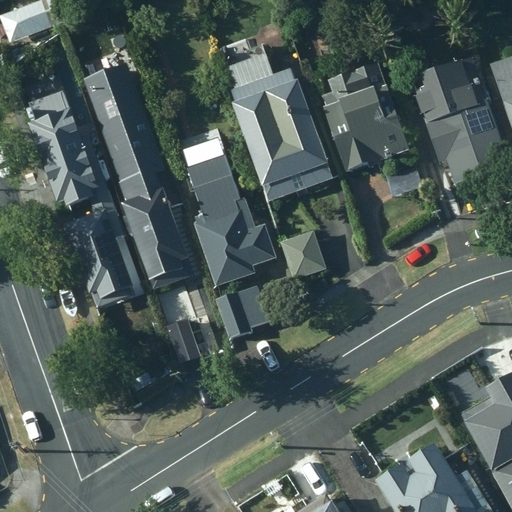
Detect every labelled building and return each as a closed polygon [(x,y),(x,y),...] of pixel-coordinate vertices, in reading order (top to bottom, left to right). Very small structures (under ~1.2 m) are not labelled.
[(57,0),(44,0),(0,16),(0,28),(6,46),(66,24),(57,0)] [(86,31),(65,38),(70,54),(91,47),(86,31)] [(330,182),(293,83),(291,84),(287,73),(272,78),(265,58),(224,70),(232,92),(227,93),(232,107),(228,108),(258,191),(260,190),(266,206),(330,182)] [(511,60),(488,69),(511,136),(511,60)] [(444,163),(452,187),(507,168),(484,103),(469,61),(417,78),(421,92),(412,95),(413,99),(411,100),(417,118),(420,118),(423,125),(421,126),(435,167),(444,163)] [(332,106),(320,110),(342,174),(370,164),(372,168),(389,163),(389,160),(407,154),(377,65),(325,83),(332,106)] [(408,72),(392,78),(399,98),(415,92),(408,72)] [(65,118),(55,86),(22,98),(32,130),(65,118)] [(148,295),(191,279),(134,122),(97,136),(122,205),(117,207),(148,295)] [(222,165),(185,177),(199,219),(192,221),(194,227),(191,228),(214,289),(253,275),(251,270),(274,261),(262,229),(253,231),(241,202),(237,203),(222,165)] [(413,171),(385,180),(390,198),(420,189),(413,171)] [(63,227),(59,228),(84,298),(88,297),(96,322),(136,308),(109,233),(113,232),(106,214),(103,215),(100,209),(116,204),(110,187),(81,198),(79,190),(65,195),(67,198),(55,202),(63,227)] [(312,234),(278,245),(292,282),(325,270),(312,234)] [(255,288),(213,302),(227,342),(250,334),(249,330),(268,324),(255,288)] [(186,323),(163,330),(175,368),(198,360),(186,323)] [(511,373),(509,368),(481,383),(488,394),(458,411),(500,486),(511,479),(511,373)] [(430,439),(370,476),(392,511),(490,511),(462,467),(452,473),(430,439)] [(282,511),(279,506),(268,511),(336,511),(322,489),(284,511),(282,511)]
